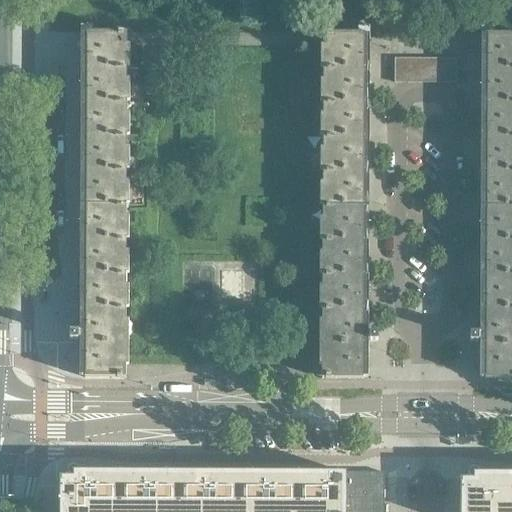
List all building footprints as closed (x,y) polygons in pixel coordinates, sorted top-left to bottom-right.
[(126,362),(126,205),(127,40),(127,33),(88,33),(86,33),(86,40),(85,329),(80,329),(80,332),(78,332),(78,331),(69,331),(69,340),(78,340),(78,339),(80,339),(80,340),(79,346),(80,351),(85,356),(85,378),(126,378),(126,362)] [(363,330),(363,197),(364,43),(364,34),(323,34),(323,43),(322,379),(363,379),(363,358),(367,353),(369,347),(368,342),(368,340),(369,340),(369,341),(378,341),(378,332),(369,332),(369,333),(368,333),(368,330),(363,330)] [(511,34),(486,35),(486,42),(485,330),(480,330),(480,334),(478,334),(478,333),(470,332),(470,341),(478,341),(479,341),(480,340),(480,342),(478,347),(480,353),(485,358),(485,380),(511,379),(511,34)] [(407,83),(407,59),(395,59),(395,83),(407,83)] [(419,83),(419,59),(407,59),(407,83),(419,83)] [(431,83),(431,59),(419,59),(419,83),(431,83)] [(443,83),(443,59),(431,59),(431,83),(443,83)] [(456,83),(456,59),(443,59),(443,83),(456,83)] [(384,511),(384,477),(384,473),(327,473),(327,479),(327,511),(384,511)] [(327,511),(327,479),(60,477),(59,511),(327,511)] [(511,511),(511,479),(460,479),(459,511),(511,511)]
